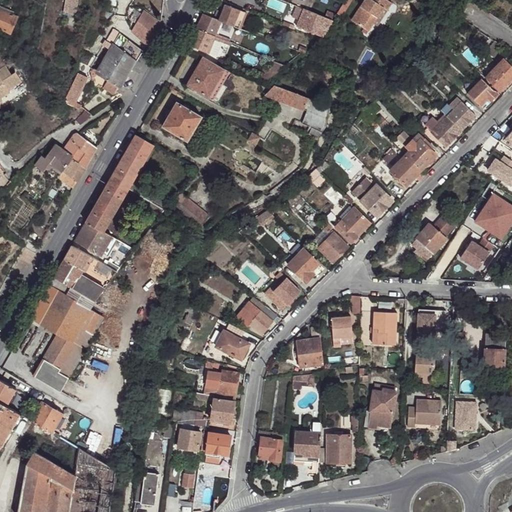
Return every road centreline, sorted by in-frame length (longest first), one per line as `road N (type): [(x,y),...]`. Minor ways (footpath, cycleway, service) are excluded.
road 1 (secondary): [(0,340),(179,22)]
road 2 (residential): [(334,283),(259,359),(238,511)]
road 3 (residential): [(511,98),(334,283)]
road 4 (residential): [(511,291),(334,283)]
